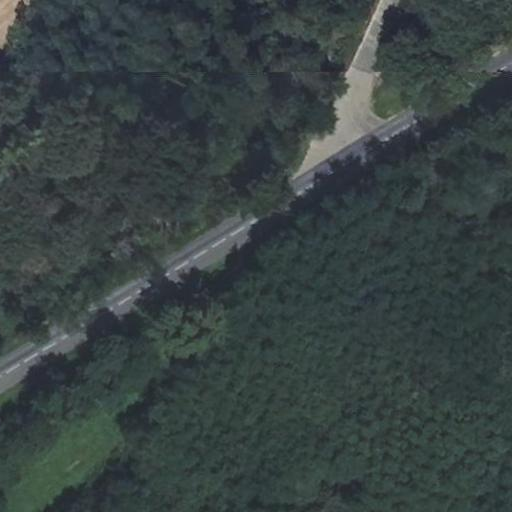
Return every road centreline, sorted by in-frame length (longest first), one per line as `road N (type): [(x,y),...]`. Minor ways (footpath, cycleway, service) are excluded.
road 1 (tertiary): [(0,380),(373,147)]
road 2 (tertiary): [(373,147),(511,61)]
road 3 (unclassified): [(373,147),(356,90),(386,0)]
